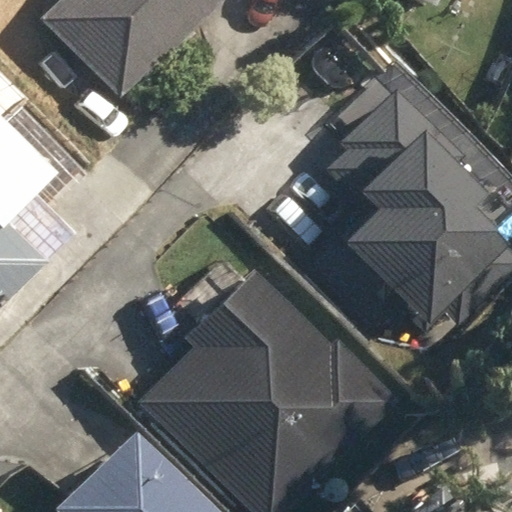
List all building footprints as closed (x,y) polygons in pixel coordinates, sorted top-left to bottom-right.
[(62,0),(43,18),(120,100),(224,0),(62,0)] [(413,0),(439,12),(444,0),(413,0)] [(0,313),(76,239),(52,214),(90,176),(0,82),(0,313)] [(141,400),(256,511),(281,511),(392,397),(331,338),(327,342),(252,270),(191,334),(198,340),(141,400)] [(209,511),(135,436),(56,511),(209,511)] [(491,511),(475,495),(459,511),(442,491),(419,511),(491,511)]
